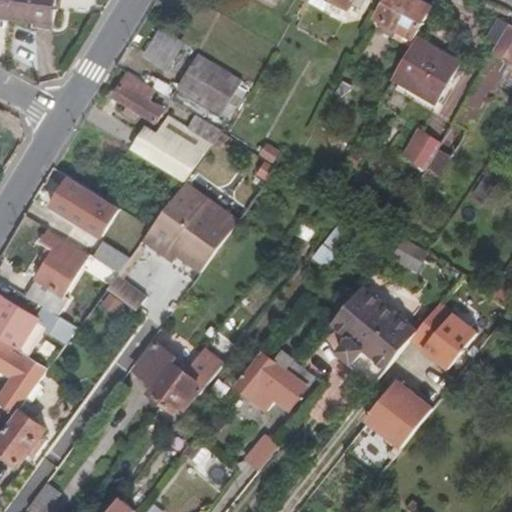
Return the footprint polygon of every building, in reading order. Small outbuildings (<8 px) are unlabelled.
[(0,0),(0,18),(10,20),(12,0),(0,0)] [(54,26),(57,0),(12,0),(10,20),(54,26)] [(351,12),(331,0),(315,0),(314,3),(345,22),(351,12)] [(331,0),(351,12),(352,13),(356,6),(365,12),(372,0),(331,0)] [(416,39),(434,9),(418,0),(388,0),(378,18),(401,31),(396,40),(413,50),(419,40),(416,39)] [(479,46),(494,55),(508,33),(492,24),(479,46)] [(511,26),(511,30),(496,57),(509,66),(511,67),(511,71),(501,88),(511,95),(511,26)] [(184,41),(161,27),(143,54),(166,69),(184,41)] [(441,107),(465,67),(419,40),(413,50),(396,80),(402,84),(398,90),(411,98),(417,91),(441,107)] [(217,113),(239,78),(196,50),(174,84),(217,113)] [(466,136),(509,66),(496,57),(494,56),(451,127),(464,135),(466,136)] [(165,111),(140,96),(147,83),(129,72),(113,97),(128,106),(138,113),(157,124),(165,111)] [(177,91),(172,99),(197,114),(203,118),(208,109),(177,91)] [(441,107),(417,91),(411,98),(437,114),(441,107)] [(138,113),(128,106),(125,112),(135,118),(138,113)] [(188,181),(226,132),(222,129),(203,118),(197,114),(190,126),(170,115),(157,134),(147,128),(133,151),(186,184),(188,181)] [(418,138),(437,150),(447,133),(428,121),(418,138)] [(437,150),(433,156),(446,164),(464,135),(451,127),(447,133),(437,150)] [(433,156),(437,150),(418,138),(416,137),(400,164),(420,177),(433,156)] [(267,144),(259,156),(274,166),(282,154),(267,144)] [(357,151),(350,163),(358,167),(365,155),(357,151)] [(446,164),(433,156),(420,177),(433,185),(446,164)] [(105,237),(122,212),(74,181),(57,206),(105,237)] [(203,271),(241,220),(188,181),(186,184),(155,226),(146,238),(168,254),(173,248),(203,271)] [(375,249),(384,232),(365,223),(356,239),(375,249)] [(344,237),(333,229),(311,258),(322,266),(344,237)] [(55,313),(93,255),(52,230),(44,242),(57,250),(29,297),(55,313)] [(389,256),(402,239),(389,232),(384,232),(375,249),(389,256)] [(420,271),(429,251),(406,242),(395,259),(420,271)] [(121,272),(130,260),(106,245),(97,258),(121,272)] [(42,248),(28,271),(37,276),(50,253),(42,248)] [(118,276),(108,290),(137,311),(147,298),(118,276)] [(415,335),(417,332),(362,289),(332,325),(335,327),(349,338),(337,353),(354,365),(364,352),(387,370),(415,335)] [(0,339),(20,353),(42,320),(2,294),(0,296),(0,339)] [(101,307),(117,316),(124,303),(108,294),(101,307)] [(432,352),(451,366),(478,331),(441,303),(417,332),(415,335),(434,350),(432,352)] [(68,344),(79,328),(57,314),(46,329),(68,344)] [(337,353),(349,338),(335,327),(320,346),(333,357),(337,353)] [(0,435),(19,410),(48,371),(20,353),(0,339),(0,370),(12,379),(0,396),(0,435)] [(164,401),(187,370),(156,347),(138,369),(156,382),(150,390),(164,401)] [(188,407),(222,364),(203,350),(187,370),(164,401),(178,410),(183,404),(188,407)] [(309,387),(286,370),(294,360),(282,350),(274,360),(265,353),(237,386),(268,411),(278,399),(292,410),(309,387)] [(317,378),(300,365),(294,360),(286,370),(309,387),(317,378)] [(399,380),(368,419),(403,447),(434,408),(399,380)] [(36,457),(49,439),(43,435),(47,429),(19,410),(0,435),(0,450),(20,465),(30,452),(36,457)] [(220,434),(230,421),(218,413),(209,425),(220,434)] [(196,457),(207,443),(196,434),(185,448),(196,457)] [(261,470),(281,446),(266,435),(246,458),(261,470)] [(178,453),(186,444),(176,436),(169,446),(178,453)] [(33,511),(46,511),(60,494),(46,482),(27,507),(33,511)] [(134,501),(139,506),(146,497),(141,492),(134,501)] [(134,511),(135,511),(137,508),(120,495),(107,511),(134,511)]
